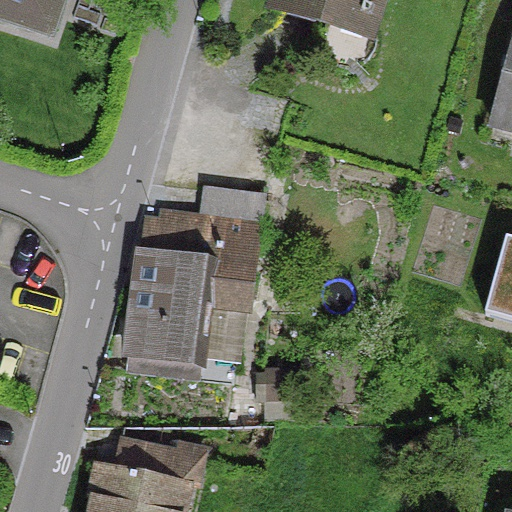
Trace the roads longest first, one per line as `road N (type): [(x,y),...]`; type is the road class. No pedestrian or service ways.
road 1 (residential): [(29,511),(112,218)]
road 2 (residential): [(112,218),(174,0)]
